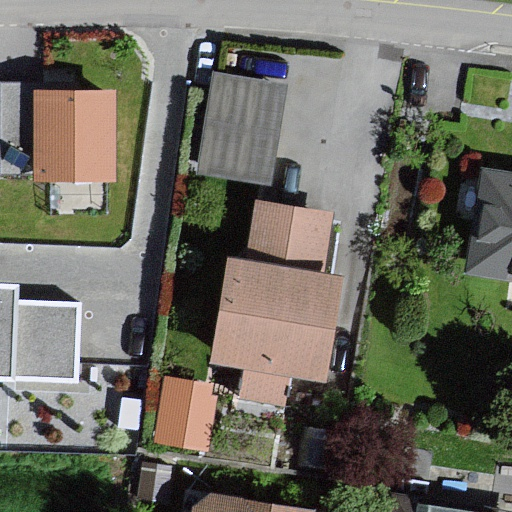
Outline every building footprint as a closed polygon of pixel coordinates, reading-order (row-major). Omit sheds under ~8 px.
[(288,82),(213,69),(196,171),(271,184),(288,82)] [(31,79),(0,78),(0,176),(114,178),(115,90),(31,89),(31,79)] [(511,280),(511,173),(482,169),(467,274),(511,280)] [(242,263),(227,260),(213,362),(244,366),(239,400),(278,406),(283,376),(324,382),(341,268),(326,266),(334,211),(251,199),(242,263)] [(16,282),(0,280),(0,375),(75,378),(78,302),(15,299),(16,282)] [(164,361),(156,426),(209,432),(217,367),(164,361)] [(209,494),(190,509),(189,511),(310,511),(311,510),(209,494)] [(501,511),(388,501),(387,511),(501,511)]
